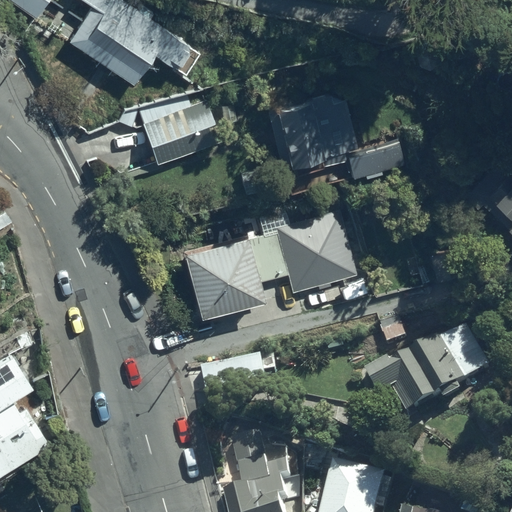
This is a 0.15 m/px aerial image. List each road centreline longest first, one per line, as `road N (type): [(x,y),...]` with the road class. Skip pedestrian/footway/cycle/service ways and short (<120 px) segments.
road 1 (residential): [(0,129),(53,199),(79,253),(169,511)]
road 2 (residential): [(419,0),(429,12),(422,21),(264,0)]
road 3 (unknown): [(399,21),(511,77)]
